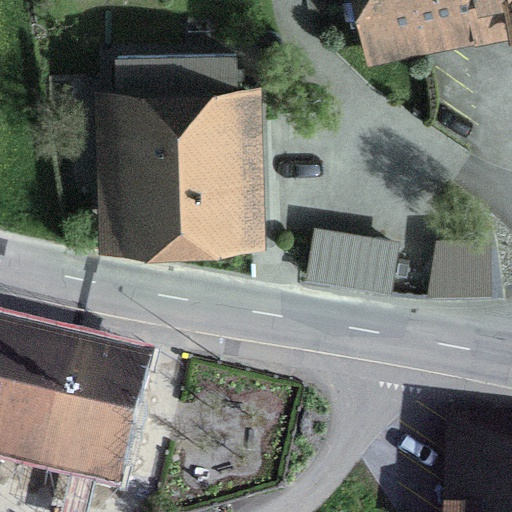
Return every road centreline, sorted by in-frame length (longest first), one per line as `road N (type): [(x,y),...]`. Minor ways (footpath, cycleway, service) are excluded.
road 1 (tertiary): [(384,338),(0,261)]
road 2 (residential): [(384,338),(352,425),(306,492),(271,511)]
road 3 (tertiary): [(511,364),(384,338)]
